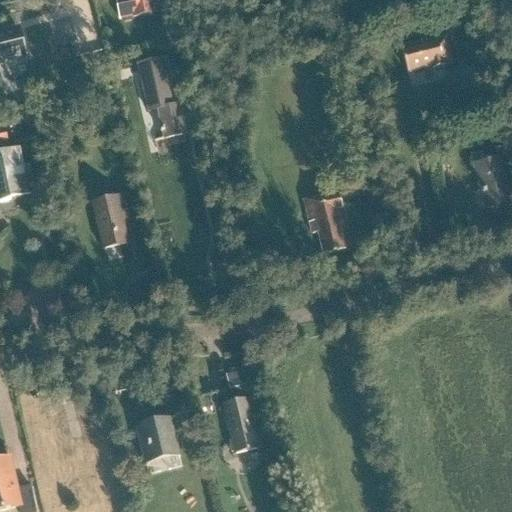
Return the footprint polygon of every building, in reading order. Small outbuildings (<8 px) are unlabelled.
[(115,0),(120,21),(133,18),(133,19),(155,14),(153,3),(151,0),(115,0)] [(17,32),(0,36),(0,66),(24,60),(17,32)] [(422,73),(452,66),(445,36),(400,47),(407,74),(422,70),(422,73)] [(164,141),(185,136),(178,105),(171,107),(165,78),(169,77),(166,60),(137,66),(148,114),(157,112),(164,141)] [(91,110),(82,112),(86,125),(95,123),(91,110)] [(0,202),(28,197),(18,152),(0,155),(0,160),(1,163),(0,163),(0,202)] [(510,204),(498,160),(473,166),(480,193),(482,193),(487,210),(510,204)] [(341,233),(347,232),(338,193),(303,201),(312,236),(318,234),(323,256),(345,251),(341,233)] [(103,251),(107,250),(128,245),(123,221),(129,220),(124,197),(92,204),(103,251)] [(247,388),(236,390),(237,397),(249,395),(247,388)] [(200,402),(203,411),(210,409),(208,400),(200,402)] [(257,423),(252,400),(223,407),(234,456),(258,450),(252,425),(257,423)] [(180,459),(170,419),(135,428),(144,467),(180,459)] [(86,440),(56,447),(66,492),(97,484),(86,440)] [(0,460),(0,511),(19,508),(19,511),(35,511),(30,488),(16,491),(8,458),(0,460)]
